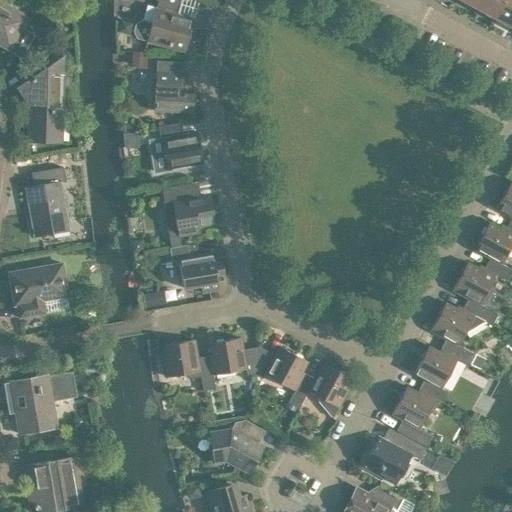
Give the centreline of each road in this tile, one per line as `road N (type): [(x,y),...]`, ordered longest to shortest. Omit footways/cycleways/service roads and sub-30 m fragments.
road 1 (residential): [(243,304),(211,88),(237,0)]
road 2 (residential): [(386,372),(511,145)]
road 3 (residential): [(386,372),(243,304)]
road 4 (residential): [(511,59),(402,0)]
